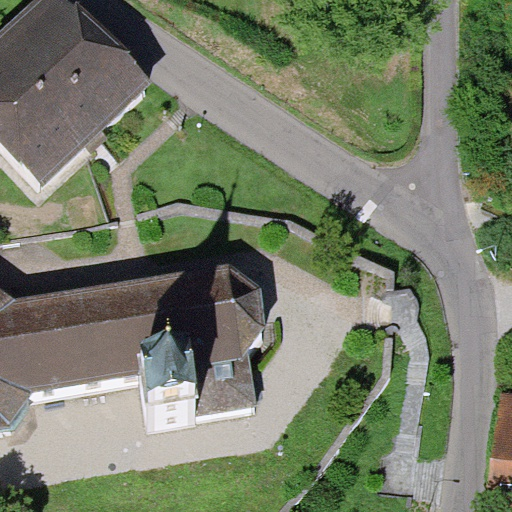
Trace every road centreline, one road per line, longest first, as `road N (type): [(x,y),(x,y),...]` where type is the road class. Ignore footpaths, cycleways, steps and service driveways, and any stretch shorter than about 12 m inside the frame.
road 1 (residential): [(95,0),(225,109),(423,217)]
road 2 (residential): [(423,217),(454,256),(473,305),(474,378),(456,511)]
road 3 (residential): [(423,217),(443,148),(441,0)]
